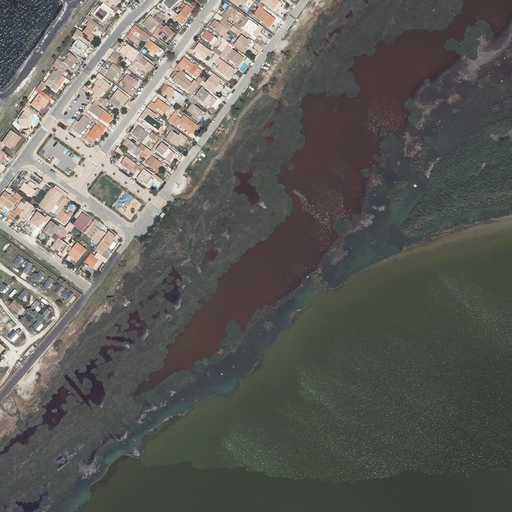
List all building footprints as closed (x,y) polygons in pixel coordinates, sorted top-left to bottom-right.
[(167,16),(170,18),(174,12),(171,9),(180,1),(179,0),(165,0),(162,3),(171,12),(169,13),(167,12),(166,12),(164,14),(167,16)] [(261,0),(261,1),(277,13),(283,4),(277,0),(261,0)] [(160,5),(166,12),(167,12),(169,13),(171,12),(162,3),(160,5)] [(109,15),(112,11),(103,4),(99,9),(97,7),(92,13),(103,22),(107,18),(105,16),(107,13),(109,15)] [(183,23),(193,10),(186,5),(186,6),(183,4),(182,6),(184,8),(183,9),(181,7),(180,9),(182,11),(176,18),(183,23)] [(224,13),(230,17),(236,22),(238,19),(239,20),(242,16),(230,6),(224,13)] [(271,29),(276,21),(274,19),(259,8),(253,16),(271,29)] [(164,14),(161,12),(159,16),(157,14),(153,19),(150,16),(142,24),(150,32),(155,27),(156,28),(162,22),(162,23),(164,20),(167,16),(164,14)] [(224,13),(221,17),(226,21),(230,17),(224,13)] [(223,35),(221,38),(222,38),(226,41),(228,38),(227,37),(229,35),(226,33),(228,31),(231,30),(236,34),(239,31),(234,27),(233,26),(232,27),(228,24),(227,26),(220,22),(219,23),(215,19),(210,26),(223,35)] [(263,28),(259,25),(257,26),(249,20),(245,25),(242,28),(242,27),(239,31),(246,36),(248,34),(252,36),(251,37),(255,40),(256,38),(256,37),(263,28)] [(82,33),(77,29),(73,35),(79,39),(87,45),(94,36),(91,33),(95,27),(88,22),(85,25),(87,26),(82,33)] [(242,27),(244,24),(242,22),(239,25),(236,23),(234,27),(239,31),(242,27)] [(150,37),(135,25),(132,29),(133,29),(127,38),(138,46),(141,42),(143,44),(146,40),(147,41),(150,37)] [(159,26),(154,33),(156,35),(157,34),(165,43),(173,36),(170,33),(171,32),(166,26),(162,29),(159,26)] [(213,45),(217,39),(212,35),(213,34),(211,33),(210,34),(207,31),(202,37),(213,45)] [(243,53),(251,42),(248,40),(247,41),(241,36),(234,46),(243,53)] [(216,53),(219,56),(229,43),(226,41),(222,38),(221,40),(223,42),(217,50),(215,48),(213,51),(216,53)] [(156,54),(160,49),(150,41),(146,46),(156,54)] [(79,52),(81,53),(85,48),(78,43),(72,51),(77,55),(79,52)] [(137,56),(140,53),(127,44),(125,47),(124,46),(119,52),(133,62),(136,59),(133,56),(134,54),(137,56)] [(206,59),(211,52),(199,44),(194,51),(197,52),(194,57),(198,60),(201,55),(206,59)] [(239,60),(241,62),(244,58),(231,49),(232,48),(230,46),(231,46),(229,44),(221,55),(226,59),(227,58),(236,64),(239,60)] [(253,48),(259,52),(262,49),(261,47),(256,44),(253,48)] [(115,52),(111,57),(115,59),(116,61),(120,56),(115,52)] [(143,55),(140,53),(137,56),(136,58),(138,59),(135,64),(133,62),(128,69),(132,72),(132,71),(135,73),(137,70),(141,73),(143,70),(147,73),(152,65),(142,58),(143,55)] [(219,59),(220,57),(219,56),(216,53),(211,60),(216,63),(219,59)] [(59,65),(66,70),(68,67),(70,68),(77,59),(69,54),(63,63),(62,62),(60,64),(59,65)] [(199,75),(202,71),(184,58),(177,67),(181,71),(182,71),(183,69),(183,68),(195,77),(197,74),(199,75)] [(235,71),(219,59),(216,63),(220,66),(216,70),(229,79),(235,71)] [(62,76),(66,70),(59,65),(55,61),(52,65),(57,69),(56,71),(62,76)] [(104,68),(100,72),(112,81),(121,70),(113,64),(107,71),(104,68)] [(60,78),(62,76),(56,71),(54,70),(45,84),(56,91),(63,81),(60,78)] [(188,92),(186,94),(188,96),(190,98),(192,95),(191,94),(199,84),(196,81),(194,80),(192,84),(184,78),(186,75),(182,71),(181,71),(179,74),(175,71),(170,78),(188,92)] [(103,102),(105,100),(100,96),(104,92),(103,91),(108,84),(103,80),(105,78),(99,73),(96,77),(98,79),(95,82),(97,84),(95,86),(91,91),(94,94),(91,97),(94,99),(101,105),(103,102)] [(125,84),(122,88),(128,92),(131,88),(133,90),(138,83),(135,81),(127,75),(122,82),(125,84)] [(209,91),(213,94),(220,84),(212,79),(210,77),(205,84),(211,88),(209,91)] [(188,101),(190,98),(188,96),(187,97),(186,97),(185,97),(169,86),(169,87),(166,85),(161,91),(183,108),(186,103),(183,101),(185,99),(188,101)] [(203,87),(200,85),(193,94),(196,96),(196,97),(206,105),(207,106),(207,105),(214,97),(203,89),(202,88),(203,87)] [(40,112),(51,98),(40,89),(37,87),(35,90),(39,93),(31,104),(30,104),(40,112)] [(113,105),(117,108),(120,110),(129,99),(124,94),(121,98),(115,93),(109,102),(113,105)] [(217,100),(214,97),(207,105),(210,107),(211,108),(217,100)] [(194,106),(197,102),(190,98),(188,101),(192,104),(187,111),(193,115),(191,117),(199,123),(206,114),(194,106)] [(154,104),(151,102),(148,107),(154,112),(157,108),(163,112),(166,109),(168,111),(170,107),(158,99),(154,104)] [(105,122),(110,115),(94,103),(89,110),(105,122)] [(31,116),(33,113),(25,106),(22,110),(23,111),(18,119),(18,126),(19,126),(19,129),(27,129),(27,127),(27,119),(26,118),(29,114),(31,116)] [(154,118),(156,115),(147,108),(140,117),(158,131),(161,127),(162,128),(163,127),(164,126),(164,125),(164,124),(163,124),(162,123),(161,123),(160,122),(159,123),(154,118)] [(178,114),(180,111),(178,108),(168,122),(171,124),(176,117),(178,114)] [(68,131),(71,133),(73,130),(80,135),(90,120),(84,116),(79,122),(76,121),(73,125),(68,131)] [(185,116),(179,124),(192,134),(198,126),(185,116)] [(171,124),(176,128),(179,124),(177,122),(179,119),(176,117),(171,124)] [(104,131),(106,128),(98,122),(85,139),(92,144),(97,138),(102,130),(104,131)] [(173,131),(174,129),(170,125),(167,130),(171,132),(166,139),(177,147),(179,144),(181,146),(187,138),(180,133),(178,135),(173,131)] [(142,142),(149,134),(138,126),(132,134),(142,142)] [(1,143),(0,141),(0,149),(1,150),(4,145),(10,149),(13,146),(19,137),(10,130),(1,143)] [(150,151),(144,146),(142,150),(128,139),(123,146),(136,156),(141,150),(147,155),(150,151)] [(169,148),(162,143),(156,150),(168,159),(173,152),(168,149),(169,148)] [(155,165),(158,161),(151,156),(145,164),(156,172),(159,168),(155,165)] [(134,167),(137,170),(139,166),(126,157),(121,163),(130,171),(134,167)] [(138,177),(143,182),(147,184),(153,176),(144,169),(138,177)] [(36,197),(40,191),(37,189),(36,191),(33,189),(36,186),(30,181),(27,185),(25,183),(26,181),(23,179),(19,185),(21,187),(20,189),(31,198),(33,195),(36,197)] [(54,188),(66,197),(68,194),(56,185),(54,188)] [(53,189),(52,187),(39,205),(48,212),(49,213),(57,203),(60,205),(66,198),(66,197),(54,188),(53,189)] [(13,198),(5,192),(0,198),(0,201),(4,205),(11,210),(17,201),(13,198)] [(22,197),(16,193),(13,198),(17,201),(19,202),(22,197)] [(26,219),(33,209),(25,203),(23,205),(20,203),(14,211),(26,219)] [(48,216),(51,218),(60,205),(57,203),(49,213),(48,212),(46,214),(48,216)] [(64,224),(70,217),(63,210),(57,216),(60,219),(59,220),(64,224)] [(44,226),(51,218),(48,216),(46,219),(37,212),(29,222),(33,224),(36,220),(44,226)] [(82,232),(91,220),(82,213),(73,225),(82,232)] [(56,232),(60,228),(50,221),(43,231),(51,237),(54,233),(56,232)] [(98,236),(101,232),(94,226),(87,235),(94,240),(92,242),(96,245),(100,239),(98,236)] [(108,258),(111,254),(106,249),(109,246),(112,241),(115,237),(108,232),(96,248),(108,258)] [(50,248),(50,249),(53,251),(55,249),(62,254),(68,245),(58,238),(52,246),(50,248)] [(77,242),(68,253),(73,257),(74,256),(78,258),(86,248),(77,242)] [(107,259),(97,252),(95,256),(91,254),(84,262),(93,269),(99,260),(102,262),(104,263),(107,259)] [(18,266),(24,258),(19,255),(14,263),(18,266)] [(95,271),(102,262),(99,260),(93,269),(95,271)] [(30,261),(24,270),(28,273),(34,264),(30,261)] [(40,269),(35,278),(40,281),(46,272),(40,269)] [(50,276),(45,284),(49,287),(55,279),(50,276)] [(61,283),(55,292),(62,296),(67,288),(61,283)] [(26,290),(19,295),(22,299),(28,293),(26,290)] [(67,291),(65,299),(74,301),(76,292),(67,291)] [(18,313),(23,306),(14,299),(8,305),(18,313)] [(32,306),(36,309),(41,301),(37,299),(32,306)] [(42,315),(49,321),(51,318),(48,315),(52,311),(48,308),(42,315)] [(40,330),(45,324),(39,318),(33,325),(40,330)] [(39,358),(35,366),(40,368),(43,360),(39,358)]
